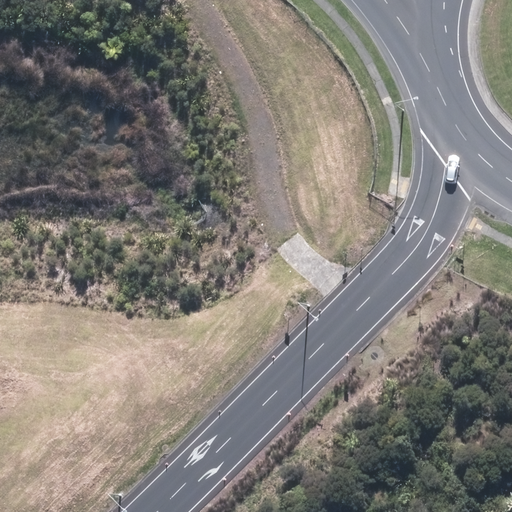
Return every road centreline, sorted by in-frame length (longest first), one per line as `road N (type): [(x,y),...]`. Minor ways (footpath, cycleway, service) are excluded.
road 1 (motorway): [(146,511),(399,268),(437,206),(449,166),(442,107)]
road 2 (track): [(202,0),(246,75),(299,255),(360,303)]
